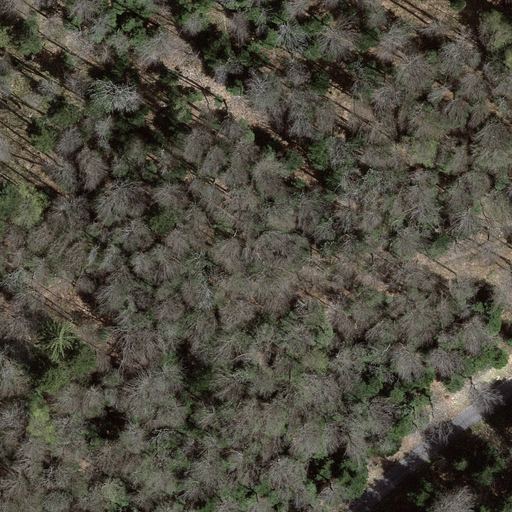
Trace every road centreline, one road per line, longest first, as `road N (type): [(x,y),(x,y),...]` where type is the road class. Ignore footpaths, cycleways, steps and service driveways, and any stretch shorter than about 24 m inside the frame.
road 1 (track): [(511,235),(0,390)]
road 2 (unclassified): [(361,511),(443,438),(511,391)]
